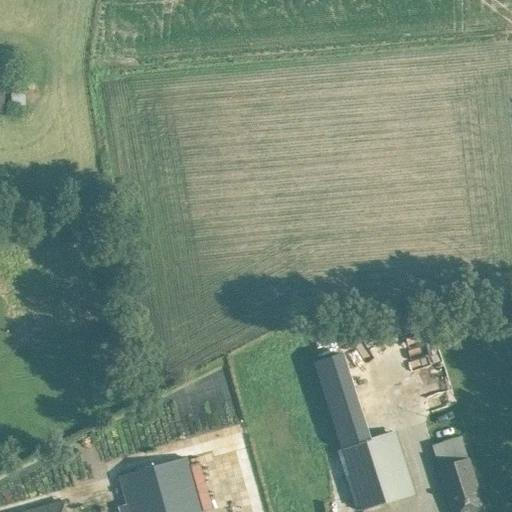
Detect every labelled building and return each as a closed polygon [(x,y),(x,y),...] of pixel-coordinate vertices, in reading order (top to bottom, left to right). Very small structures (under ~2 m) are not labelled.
[(387,434),(365,442),(339,451),(360,511),(362,511),(399,500),(393,484),(403,480),(387,434)] [(200,511),(198,504),(185,458),(119,476),(127,504),(118,506),(119,511),(200,511)] [(437,469),(450,507),(478,497),(466,459),(437,469)] [(197,463),(188,466),(201,511),(210,509),(197,463)] [(66,511),(64,502),(26,511),(66,511)]
